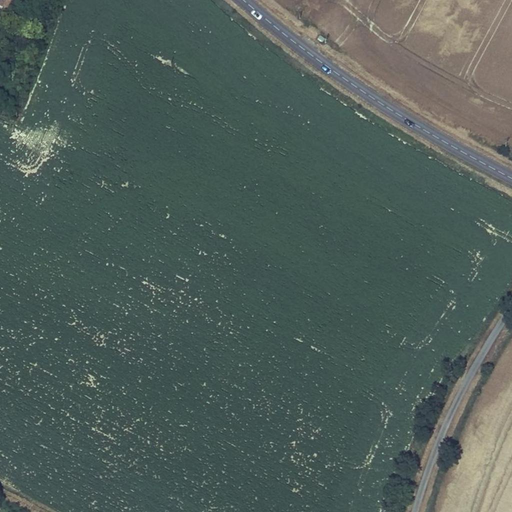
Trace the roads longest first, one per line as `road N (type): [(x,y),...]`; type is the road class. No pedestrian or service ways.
road 1 (tertiary): [(244,0),(368,93),(511,175)]
road 2 (unclassified): [(414,511),(460,394),(511,305)]
